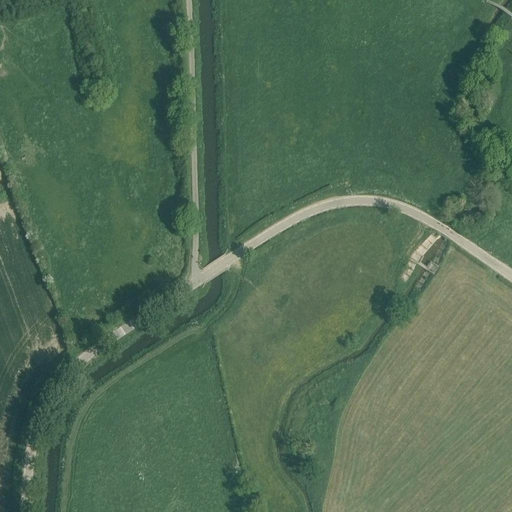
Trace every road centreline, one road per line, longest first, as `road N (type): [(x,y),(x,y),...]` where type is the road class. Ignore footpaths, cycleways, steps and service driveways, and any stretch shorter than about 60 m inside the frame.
road 1 (tertiary): [(511,276),(421,215),(361,200),(302,214),(196,282)]
road 2 (tertiary): [(196,282),(68,373),(36,430),(25,511)]
road 3 (unclassified): [(189,0),(196,282)]
